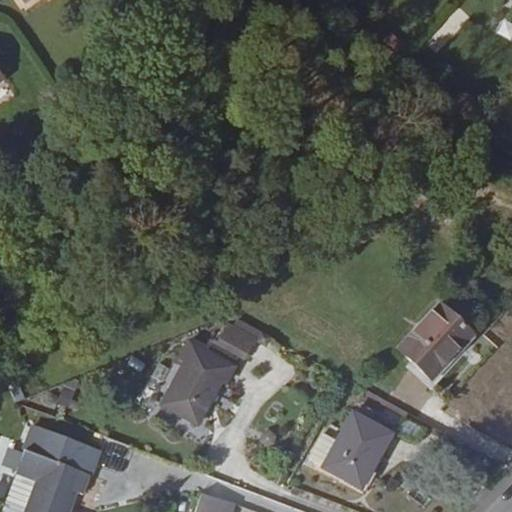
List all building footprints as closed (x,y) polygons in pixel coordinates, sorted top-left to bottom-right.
[(383,199),(371,207),(385,226),(397,218),(383,199)] [(371,207),(370,206),(337,230),(350,250),(385,226),(371,207)] [(474,335),(439,303),(396,349),(437,386),(465,355),(460,351),(474,335)] [(257,342),(227,325),(216,344),(236,354),(246,360),(257,342)] [(160,405),(197,426),(221,384),(223,385),(232,368),(188,344),(179,361),(183,363),(180,368),(170,386),(160,405)] [(216,344),(210,356),(229,366),(236,354),(216,344)] [(170,386),(180,368),(170,362),(160,381),(170,386)] [(352,413),(322,468),(361,489),(391,435),(352,413)] [(34,425),(1,511),(69,511),(84,473),(92,476),(102,451),(34,425)] [(201,493),(195,511),(230,511),(233,505),(201,493)]
